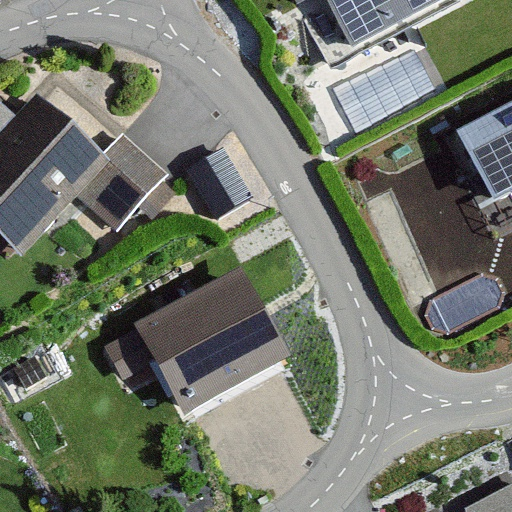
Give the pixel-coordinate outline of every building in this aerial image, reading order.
[(296,0),(306,19),(332,7),(355,57),(462,7),(458,0),(296,0)] [(30,95),(0,127),(0,233),(28,258),(76,206),(113,240),(168,180),(120,137),(100,159),(30,95)] [(511,111),(450,144),(492,224),(511,213),(511,111)] [(247,278),(139,332),(187,428),(295,374),(247,278)] [(463,511),(511,511),(511,478),(460,505),(463,511)]
